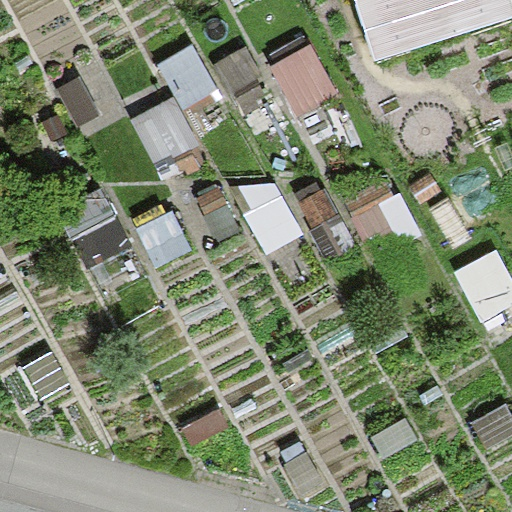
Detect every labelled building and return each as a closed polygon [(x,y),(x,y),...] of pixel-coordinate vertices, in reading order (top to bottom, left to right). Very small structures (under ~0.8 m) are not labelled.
[(511,0),(356,0),(376,62),(511,20),(511,0)] [(306,121),(350,101),(322,40),(278,59),(306,121)] [(173,70),(196,108),(226,90),(203,52),(173,70)] [(185,105),(147,123),(167,165),(205,147),(185,105)] [(466,273),(492,321),(511,310),(511,263),(505,251),(466,273)]
